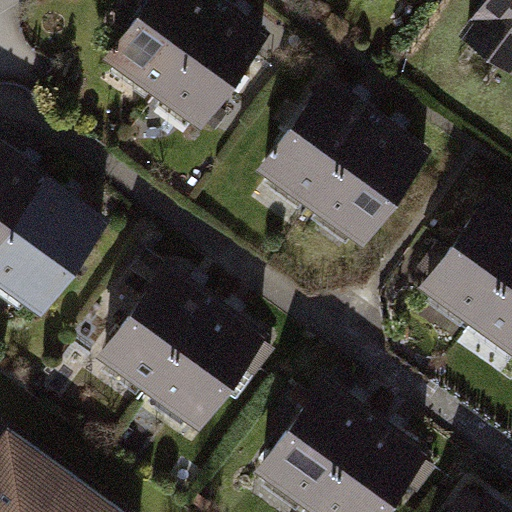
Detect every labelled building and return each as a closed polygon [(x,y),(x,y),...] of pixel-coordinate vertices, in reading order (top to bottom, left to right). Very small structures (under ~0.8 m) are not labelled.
[(211,0),(146,0),(102,62),(203,135),(272,44),(211,0)] [(511,0),(479,0),(458,30),(511,68),(511,0)] [(324,79),(257,174),(360,247),(427,153),(324,79)] [(0,140),(0,281),(44,314),(111,220),(0,140)] [(511,204),(491,190),(424,283),(511,345),(511,204)] [(166,264),(100,357),(216,440),(282,346),(166,264)] [(323,380),(256,473),(310,511),(403,511),(439,462),(323,380)] [(135,511),(14,428),(0,447),(0,511),(135,511)] [(511,511),(511,506),(490,490),(474,511),(511,511)]
